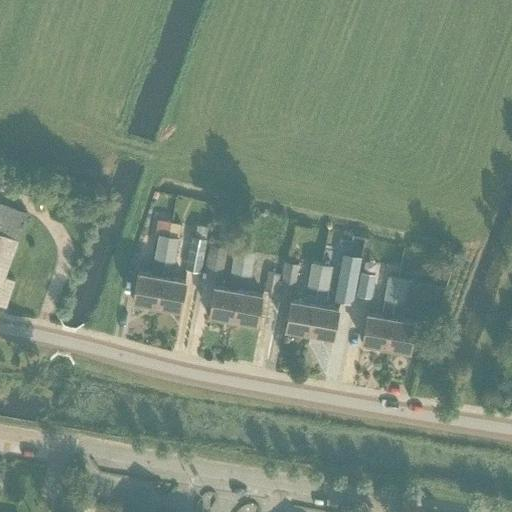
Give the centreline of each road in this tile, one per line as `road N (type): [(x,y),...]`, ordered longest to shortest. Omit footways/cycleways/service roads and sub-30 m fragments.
road 1 (tertiary): [(511,430),(211,379),(0,328)]
road 2 (residential): [(0,432),(463,511)]
